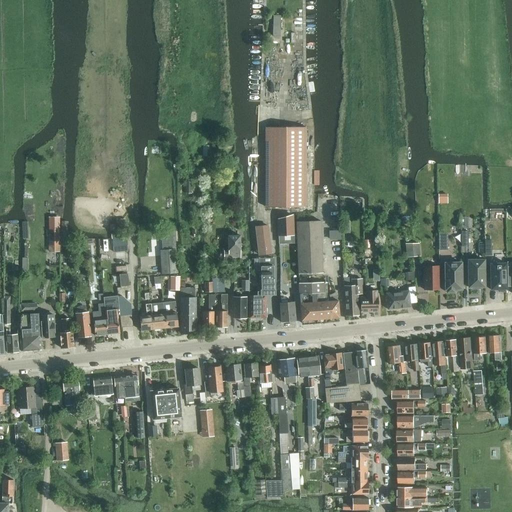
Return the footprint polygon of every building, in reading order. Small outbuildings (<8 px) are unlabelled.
[(304,207),(304,126),(265,126),(264,207),(304,207)] [(448,202),(448,194),(440,193),(439,202),(448,202)] [(293,215),(278,219),(279,236),(294,235),(293,215)] [(125,232),(125,219),(115,219),(116,232),(125,232)] [(68,222),(63,221),(61,221),(60,241),(60,245),(67,246),(68,235),(67,235),(68,222)] [(298,283),(322,282),(319,221),(296,222),(298,283)] [(255,226),(258,256),(272,254),(269,225),(255,226)] [(60,251),(60,245),(60,241),(60,229),(49,229),(49,251),(60,251)] [(339,230),(327,231),(327,239),(339,239),(339,230)] [(447,233),(439,234),(439,250),(447,249),(447,233)] [(228,249),(224,250),(224,259),(241,258),(240,250),(241,250),(240,235),(227,235),(228,249)] [(113,252),(128,249),(127,240),(112,241),(113,252)] [(405,244),(406,257),(419,256),(418,243),(405,244)] [(178,273),(176,249),(160,250),(161,274),(178,273)] [(263,295),(274,295),(273,258),(260,258),(261,294),(248,294),(249,319),(249,318),(249,319),(254,319),(254,318),(266,318),(265,299),(263,299),(263,295)] [(484,260),(468,260),(469,287),(471,287),(472,289),(476,289),(477,287),(485,287),(484,261),(484,260)] [(461,263),(445,263),(445,290),(446,289),(447,292),(454,292),(454,289),(461,289),(461,263)] [(506,263),(490,263),(490,289),(499,289),(499,291),(504,291),(504,289),(506,289),(506,274),(506,263)] [(438,266),(424,266),(424,290),(439,289),(438,267),(438,266)] [(120,286),(127,285),(127,273),(119,274),(120,286)] [(180,273),(180,281),(179,281),(179,288),(180,301),(180,330),(195,330),(195,322),(197,321),(196,315),(195,315),(195,297),(194,297),(194,287),(184,287),(184,282),(190,282),(190,273),(188,273),(187,273),(180,273)] [(179,276),(171,276),(171,288),(179,288),(179,281),(179,276)] [(214,291),(225,292),(225,278),(215,277),(214,291)] [(343,277),(345,315),(358,315),(357,294),(363,294),(362,279),(351,279),(351,284),(348,284),(348,277),(343,277)] [(212,292),(212,282),(204,282),(205,292),(212,292)] [(317,319),(338,318),(338,300),(330,300),(329,282),(322,282),(298,283),(298,292),(301,321),(302,320),(302,323),(317,322),(317,319)] [(128,300),(130,296),(123,291),(120,295),(128,300)] [(377,296),(377,291),(368,291),(368,296),(360,297),(360,313),(379,312),(378,296),(377,296)] [(387,309),(409,306),(408,291),(385,294),(387,309)] [(226,327),(226,294),(220,294),(220,303),(220,311),(215,311),(215,327),(226,327)] [(201,311),(201,327),(213,327),(213,295),(209,295),(208,311),(201,311)] [(233,297),(233,317),(246,318),(246,297),(233,297)] [(127,310),(131,306),(122,298),(119,302),(127,310)] [(116,303),(104,304),(104,311),(106,311),(107,318),(105,318),(107,334),(119,332),(117,317),(117,315),(120,315),(118,299),(115,299),(116,303)] [(175,301),(163,302),(164,313),(166,327),(178,326),(175,301)] [(153,329),(165,327),(166,327),(164,313),(163,302),(150,303),(153,329)] [(295,321),(294,302),(280,303),(281,322),(295,321)] [(37,312),(37,303),(21,304),(22,313),(37,312)] [(153,329),(150,303),(145,304),(147,316),(139,316),(141,330),(153,329)] [(99,312),(92,313),(93,320),(95,335),(107,334),(105,318),(104,311),(104,304),(98,304),(99,312)] [(78,313),(76,313),(78,337),(90,336),(88,312),(86,312),(84,311),(82,311),(81,311),(79,312),(78,313)] [(45,314),(40,315),(42,337),(54,336),(53,314),(52,314),(50,312),(46,313),(45,314)] [(19,334),(20,351),(40,349),(39,332),(38,313),(18,314),(17,334),(19,334)] [(121,327),(132,325),(131,314),(119,315),(121,327)] [(59,332),(61,347),(74,346),(72,330),(71,331),(70,318),(61,318),(62,332),(59,332)] [(18,352),(18,351),(17,334),(9,334),(9,329),(6,329),(5,335),(7,352),(18,352)] [(481,352),(488,352),(487,336),(486,336),(485,334),(482,335),(482,337),(476,337),(477,360),(481,359),(481,352)] [(497,360),(503,359),(502,335),(490,335),(491,352),(496,352),(497,360)] [(472,337),(461,338),(464,368),(475,367),(472,337)] [(455,371),(460,371),(457,339),(446,340),(447,356),(453,356),(455,371)] [(433,342),(435,357),(435,365),(441,365),(441,366),(442,374),(447,373),(446,365),(444,341),(433,342)] [(431,342),(419,343),(421,362),(428,362),(428,367),(433,366),(431,342)] [(414,371),(420,370),(417,343),(406,345),(408,360),(413,360),(414,371)] [(401,372),(407,371),(406,362),(404,362),(403,355),(402,356),(400,345),(388,347),(390,363),(400,362),(401,372)] [(366,349),(355,350),(355,351),(343,352),(346,385),(330,387),(325,388),(324,388),(326,401),(349,401),(361,399),(359,385),(365,385),(363,367),(368,366),(366,349)] [(333,369),(337,368),(342,368),(340,352),(324,354),(325,361),(324,361),(325,367),(324,367),(325,379),(324,379),(325,388),(330,387),(329,379),(329,376),(333,369)] [(318,355),(307,356),(309,375),(307,375),(309,386),(314,385),(313,374),(320,374),(318,355)] [(309,375),(307,356),(296,357),(298,376),(307,375),(309,375)] [(296,381),(296,376),(296,374),(294,357),(277,359),(279,377),(280,376),(284,376),(285,383),(296,381)] [(249,396),(248,379),(248,376),(257,376),(256,362),(244,363),(245,375),(243,375),(244,388),(245,397),(249,396)] [(235,382),(236,389),(237,389),(238,398),(245,397),(244,388),(243,388),(242,381),(241,381),(239,363),(225,365),(227,381),(234,380),(234,382),(235,382)] [(204,382),(205,393),(205,397),(211,397),(210,395),(217,394),(216,391),(223,390),(220,365),(207,367),(208,382),(204,382)] [(270,365),(259,365),(260,382),(261,383),(261,388),(271,387),(271,382),(270,365)] [(184,383),(185,393),(186,402),(193,401),(192,393),(191,384),(200,383),(198,367),(185,369),(186,383),(184,383)] [(477,395),(485,394),(483,370),(475,371),(477,395)] [(125,397),(139,396),(137,374),(122,375),(124,390),(125,397)] [(115,391),(116,398),(125,397),(124,390),(122,375),(113,376),(115,391)] [(111,377),(102,378),(103,395),(112,394),(111,377)] [(94,389),(90,389),(91,395),(94,395),(103,395),(102,378),(93,379),(94,389)] [(80,404),(80,403),(78,379),(63,381),(66,406),(67,411),(68,412),(74,411),(75,410),(74,405),(80,404)] [(19,409),(31,408),(32,427),(43,426),(41,400),(34,400),(33,387),(18,388),(19,409)] [(315,398),(314,387),(306,388),(307,399),(315,398)] [(447,387),(436,388),(437,397),(447,396),(447,387)] [(178,388),(164,390),(167,418),(181,417),(178,388)] [(433,388),(422,389),(423,398),(434,398),(433,388)] [(5,389),(0,389),(0,420),(0,421),(0,413),(0,405),(9,406),(8,391),(5,391),(5,389)] [(421,389),(408,390),(408,399),(421,398),(421,389)] [(164,390),(150,391),(153,419),(167,418),(164,390)] [(408,390),(393,390),(393,399),(408,399),(408,390)] [(286,414),(286,413),(285,396),(277,397),(278,413),(281,446),(287,446),(289,446),(287,414),(286,414)] [(272,397),(270,397),(270,398),(271,414),(278,413),(277,397),(272,397)] [(316,399),(310,399),(307,399),(307,426),(316,426),(316,399)] [(414,406),(426,406),(426,400),(398,401),(398,413),(414,413),(414,406)] [(351,415),(368,415),(367,403),(339,403),(339,410),(351,410),(351,415)] [(450,404),(441,404),(442,413),(450,412),(450,404)] [(212,409),(201,410),(203,431),(214,430),(212,409)] [(398,427),(414,427),(414,426),(422,423),(423,423),(425,422),(435,422),(434,415),(398,415),(398,427)] [(344,427),(352,427),(352,429),(367,429),(367,417),(344,418),(344,427)] [(450,420),(442,420),(442,428),(450,428),(450,420)] [(156,425),(148,426),(149,436),(157,435),(156,425)] [(367,441),(367,429),(352,429),(352,436),(347,436),(347,441),(367,441)] [(397,441),(420,441),(420,436),(414,436),(414,429),(397,429),(397,441)] [(67,442),(55,443),(57,461),(68,460),(67,442)] [(414,449),(426,449),(435,449),(435,443),(425,443),(398,443),(398,455),(414,455),(414,449)] [(338,453),(338,456),(338,458),(367,458),(368,458),(368,445),(351,446),(351,453),(338,453)] [(238,469),(237,449),(230,449),(231,469),(238,469)] [(291,488),(300,488),(298,453),(288,454),(288,453),(281,454),(280,454),(282,480),(283,493),(291,492),(291,488)] [(398,469),(426,469),(426,463),(416,463),(416,457),(398,457),(398,469)] [(367,458),(338,458),(338,462),(351,462),(351,468),(367,468),(367,458)] [(334,482),(367,482),(367,470),(351,471),(351,477),(338,478),(334,478),(334,482)] [(426,477),(426,472),(426,471),(398,471),(399,483),(414,483),(414,477),(426,477)] [(2,503),(8,503),(12,503),(13,479),(2,479),(2,501),(2,503)] [(266,482),(265,479),(255,480),(256,494),(267,494),(266,482)] [(267,497),(283,497),(283,493),(282,480),(265,480),(267,497)] [(334,487),(351,487),(351,494),(368,493),(368,482),(367,482),(334,482),(334,487)] [(427,487),(414,487),(398,487),(398,497),(424,497),(427,497),(427,487)] [(424,497),(398,497),(398,507),(418,507),(421,502),(424,502),(424,497)] [(342,504),(342,505),(336,505),(336,510),(368,510),(368,498),(352,498),(351,504),(342,504)]
